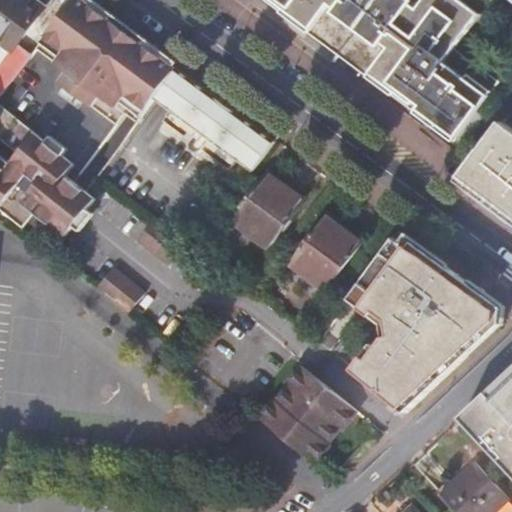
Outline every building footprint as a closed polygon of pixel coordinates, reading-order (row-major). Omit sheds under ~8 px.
[(0,65),(0,95),(2,97),(34,56),(18,43),(47,6),(39,0),(0,0),(0,50),(8,56),(0,65)] [(158,100),(180,71),(82,0),(76,0),(39,49),(70,73),(82,82),(75,93),(119,126),(127,115),(140,125),(158,100)] [(273,0),(459,137),(501,81),(456,48),(482,18),(459,0),(273,0)] [(255,172),(277,141),(180,71),(158,100),(172,110),(163,120),(192,141),(190,145),(191,148),(195,154),(200,153),(205,152),(239,176),(247,165),(255,172)] [(70,73),(62,84),(75,93),(82,82),(70,73)] [(0,208),(25,229),(37,214),(66,238),(96,200),(67,177),(75,166),(0,106),(0,208)] [(457,180),(511,220),(511,128),(501,120),(457,180)] [(306,202),(269,174),(235,222),(270,248),(306,202)] [(327,292),(364,245),(325,216),(290,264),(327,292)] [(184,246),(155,221),(138,240),(169,265),(184,246)] [(445,264),(448,261),(404,228),(364,282),(376,291),(363,308),(395,331),(445,264)] [(503,325),(504,309),(445,264),(395,331),(381,350),(372,361),(362,376),(366,380),(409,415),(503,325)] [(147,294),(114,268),(99,286),(132,313),(147,294)] [(363,308),(376,291),(364,282),(351,299),(363,308)] [(381,350),(374,344),(365,357),(372,361),(381,350)] [(372,361),(365,357),(355,370),(362,376),(372,361)] [(341,429),(344,431),(359,412),(305,368),(289,386),(291,388),(279,403),(278,401),(263,420),(318,464),(331,447),(329,446),(341,429)] [(511,368),(480,399),(503,427),(498,432),(511,446),(511,368)] [(461,416),(511,472),(511,446),(498,432),(503,427),(480,399),(461,416)] [(497,511),(509,501),(474,463),(440,494),(456,511),(497,511)]
